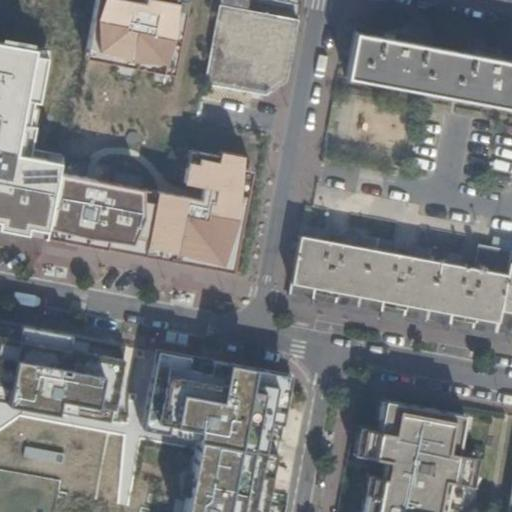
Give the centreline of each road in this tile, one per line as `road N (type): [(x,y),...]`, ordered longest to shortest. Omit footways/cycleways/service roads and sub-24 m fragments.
road 1 (residential): [(322,0),(258,332)]
road 2 (residential): [(0,285),(258,332)]
